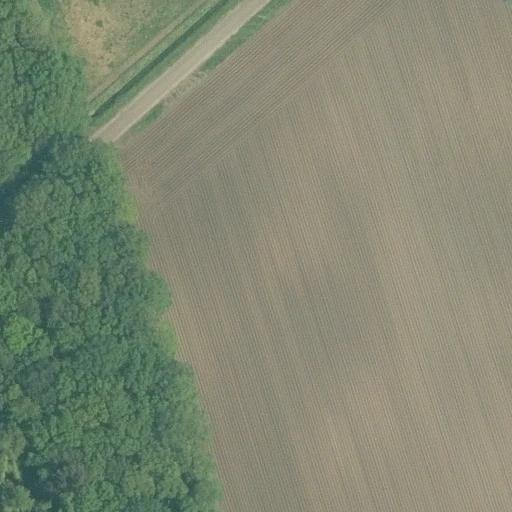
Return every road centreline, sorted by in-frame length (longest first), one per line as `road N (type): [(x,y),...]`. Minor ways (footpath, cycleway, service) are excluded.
road 1 (unclassified): [(0,232),(256,0)]
road 2 (track): [(31,0),(77,119)]
